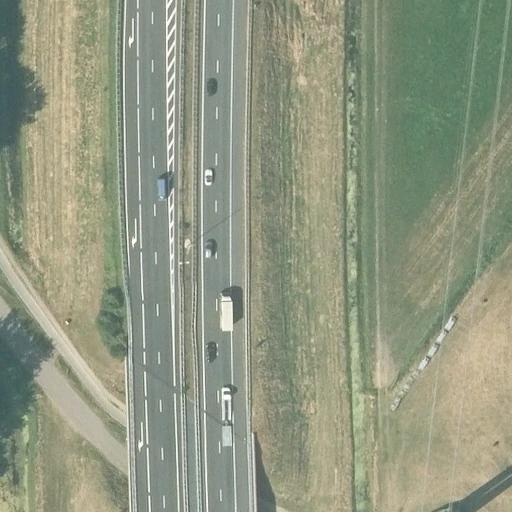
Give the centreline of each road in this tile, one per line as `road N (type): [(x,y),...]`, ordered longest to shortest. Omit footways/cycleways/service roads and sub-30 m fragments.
road 1 (motorway): [(151,0),(163,511)]
road 2 (motorway): [(220,511),(225,0)]
road 3 (unknown): [(0,236),(107,388),(283,511)]
road 4 (tertiary): [(199,511),(79,415),(0,317)]
